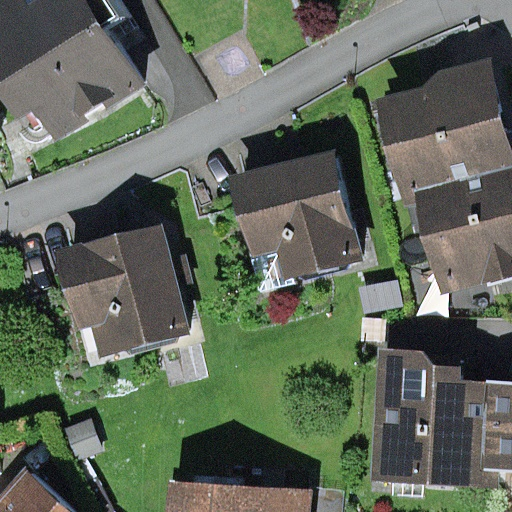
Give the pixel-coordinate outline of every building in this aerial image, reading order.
[(0,93),(17,123),(37,112),(54,141),(148,87),(97,0),(3,0),(0,2),(0,93)] [(445,86),(380,102),(404,198),(419,195),(511,171),(511,145),(491,62),(442,74),(445,86)] [(339,156),(235,181),(253,256),(280,249),(288,281),(365,262),(339,156)] [(511,171),(419,195),(444,295),(511,278),(511,171)] [(169,238),(73,259),(91,338),(119,332),(126,362),(193,347),(169,238)] [(437,352),(395,349),(386,478),(491,485),(492,469),(497,379),(463,377),(464,365),(436,363),(437,352)] [(511,379),(497,379),(492,469),(511,470),(511,379)] [(99,511),(44,461),(0,509),(0,511),(99,511)] [(304,511),(306,490),(179,479),(176,511),(304,511)]
